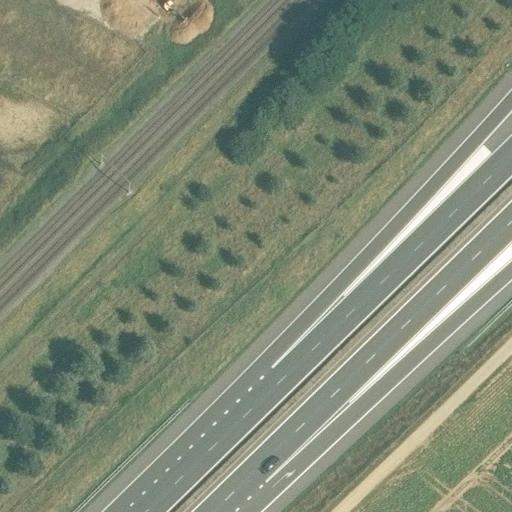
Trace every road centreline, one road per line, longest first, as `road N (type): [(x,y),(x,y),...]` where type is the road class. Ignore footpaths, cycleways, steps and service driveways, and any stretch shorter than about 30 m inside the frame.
road 1 (motorway): [(511,98),(282,378)]
road 2 (motorway): [(252,474),(511,223)]
road 3 (motorway): [(252,474),(511,266)]
road 4 (motorway): [(511,152),(282,378)]
road 5 (unclassified): [(335,511),(511,346)]
road 6 (motorway): [(282,378),(145,511)]
